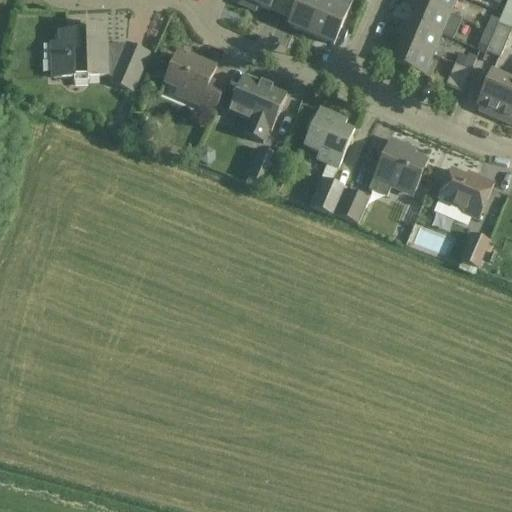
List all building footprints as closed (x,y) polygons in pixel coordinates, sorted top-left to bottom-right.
[(240,0),(238,6),(247,10),(250,0),(240,0)] [(288,0),(250,0),(247,10),(256,13),(258,8),(270,13),(274,0),(286,0),(288,1),(288,0)] [(288,0),(288,1),(298,5),(296,9),(288,27),(311,37),(325,4),(326,0),(288,0)] [(326,0),(325,4),(311,37),(334,47),(352,3),(344,0),(326,0)] [(419,0),(418,4),(450,18),(457,0),(419,0)] [(511,0),(509,0),(500,22),(494,36),(488,50),(485,56),(486,56),(486,55),(500,61),(511,34),(511,33),(511,0)] [(461,22),(450,18),(418,4),(410,24),(441,38),(452,42),(461,22)] [(485,32),(494,36),(500,22),(491,18),(485,32)] [(433,58),(441,38),(410,24),(401,44),(433,58)] [(106,53),(105,30),(86,31),(86,34),(60,35),(60,60),(52,61),(53,80),(75,79),(75,72),(87,72),(87,79),(107,78),(112,80),(110,84),(132,93),(148,56),(126,47),(123,52),(106,53)] [(494,36),(485,32),(479,46),(488,50),(494,36)] [(424,78),(433,58),(401,44),(392,64),(424,78)] [(471,74),(479,54),(463,47),(454,67),(471,74)] [(202,68),(176,57),(164,86),(178,92),(176,98),(215,115),(225,89),(211,83),(217,69),(204,63),(202,68)] [(462,94),(471,74),(454,67),(446,87),(462,94)] [(497,121),(499,117),(511,87),(511,82),(490,74),(476,107),(480,108),(478,113),(497,121)] [(245,81),(242,80),(227,115),(248,124),(243,137),(263,146),(268,133),(271,134),(287,98),(256,86),(256,82),(248,79),(245,81)] [(511,87),(499,117),(497,121),(511,127),(511,87)] [(336,220),(336,218),(347,192),(331,185),(337,170),(338,171),(354,135),(334,126),(337,119),(319,112),(315,121),(312,119),(306,133),(310,134),(304,148),(320,155),(317,162),(327,166),(310,209),(336,220)] [(141,131),(148,143),(156,138),(149,126),(141,131)] [(368,192),(387,200),(394,182),(416,192),(428,164),(407,155),(409,150),(390,142),(368,192)] [(279,158),(259,150),(246,180),(247,180),(245,185),(264,192),(279,158)] [(477,183),(451,172),(443,190),(438,202),(465,213),(463,217),(478,223),(494,186),(479,180),(477,183)] [(432,186),(427,197),(438,202),(443,190),(432,186)] [(370,202),(347,192),(336,218),(359,228),(370,202)] [(490,243),(472,236),(460,264),(461,265),(460,267),(477,273),(490,243)]
